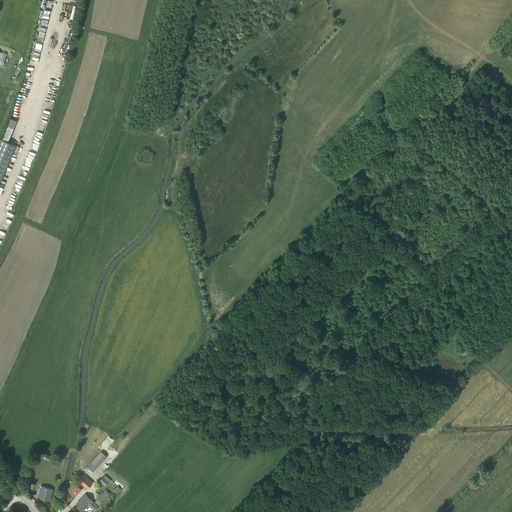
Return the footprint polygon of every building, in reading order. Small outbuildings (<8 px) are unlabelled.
[(0,143),(0,183),(12,156),(15,158),(19,148),(16,146),(17,146),(2,139),(0,143)] [(93,472),(107,457),(101,451),(87,467),(93,472)] [(87,489),(93,483),(85,475),(78,482),(87,489)] [(105,486),(109,482),(103,477),(99,481),(105,486)] [(74,497),(81,490),(75,485),(69,492),(74,497)] [(49,501),(53,490),(41,486),(38,498),(49,501)] [(103,504),(109,498),(108,497),(110,495),(105,490),(97,498),(103,504)] [(94,511),(98,506),(86,495),(77,504),(84,511),(89,506),(94,511)]
